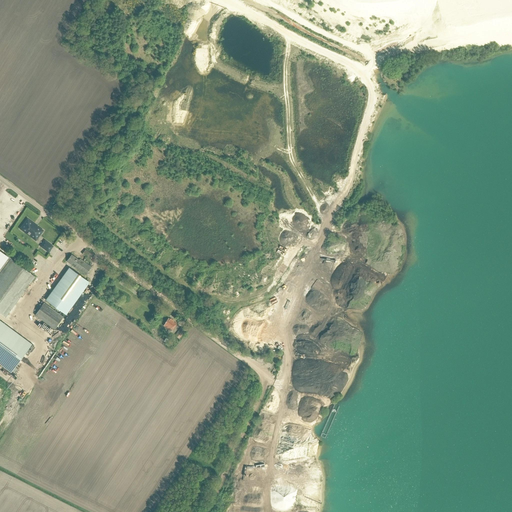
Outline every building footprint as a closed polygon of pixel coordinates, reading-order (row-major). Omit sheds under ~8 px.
[(32,223),(27,220),(21,228),(25,231),(32,237),(32,236),(36,239),(42,231),(38,228),(37,229),(31,224),(32,223)] [(40,246),(49,253),(53,246),(44,240),(40,246)] [(0,273),(11,259),(0,251),(0,273)] [(17,257),(26,264),(29,261),(19,254),(17,257)] [(11,259),(0,273),(0,313),(5,317),(34,276),(11,259)] [(89,282),(69,268),(46,300),(66,314),(89,282)] [(63,317),(44,303),(35,315),(54,329),(63,317)] [(172,330),(176,324),(169,318),(165,324),(170,327),(169,328),(172,330)] [(32,344),(0,320),(0,364),(11,372),(32,344)] [(181,327),(175,335),(179,338),(185,330),(181,327)]
